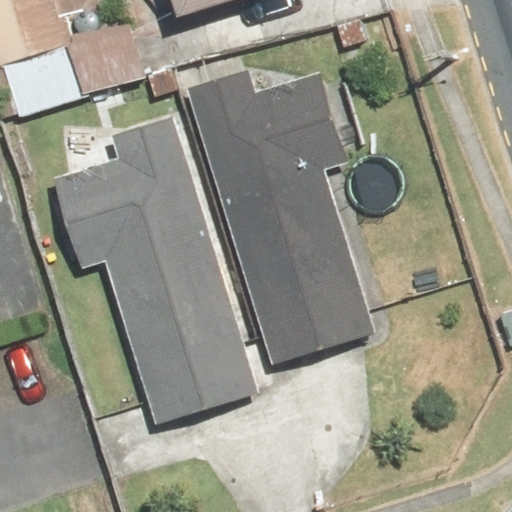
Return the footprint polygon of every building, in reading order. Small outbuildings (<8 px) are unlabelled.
[(42,0),(0,0),(0,65),(57,49),(42,0)] [(183,0),(192,27),(278,0),(183,0)] [(123,25),(62,46),(82,102),(143,80),(123,25)] [(319,53),(198,90),(283,365),(404,327),(319,53)] [(280,388),(196,117),(63,158),(96,267),(116,261),(167,422),(280,388)]
